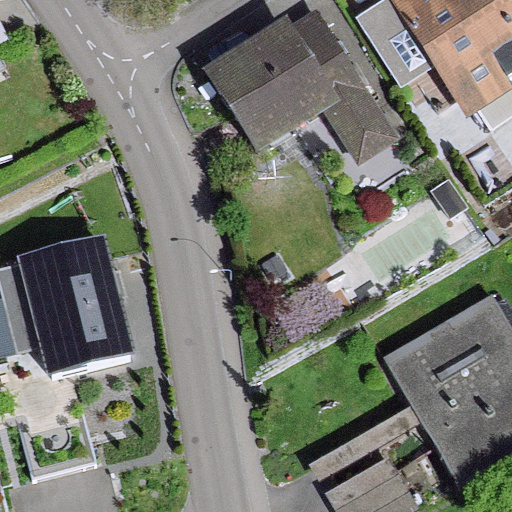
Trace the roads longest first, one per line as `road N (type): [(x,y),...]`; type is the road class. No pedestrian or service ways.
road 1 (residential): [(226,511),(171,185),(114,77)]
road 2 (residential): [(230,0),(114,77)]
